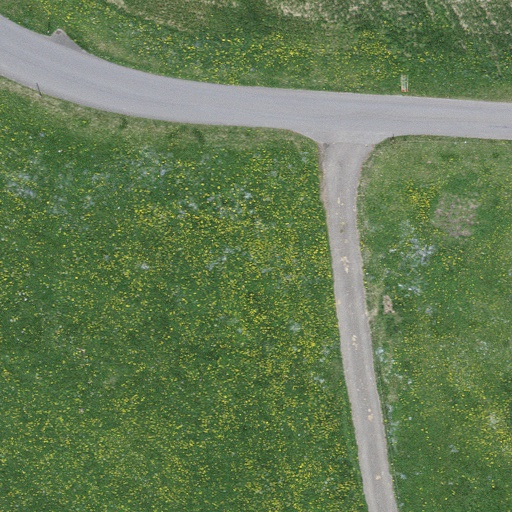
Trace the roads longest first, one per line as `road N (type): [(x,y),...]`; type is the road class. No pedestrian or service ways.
road 1 (unclassified): [(511,117),(139,90),(0,41)]
road 2 (track): [(379,511),(347,334),(334,175),(352,107)]
